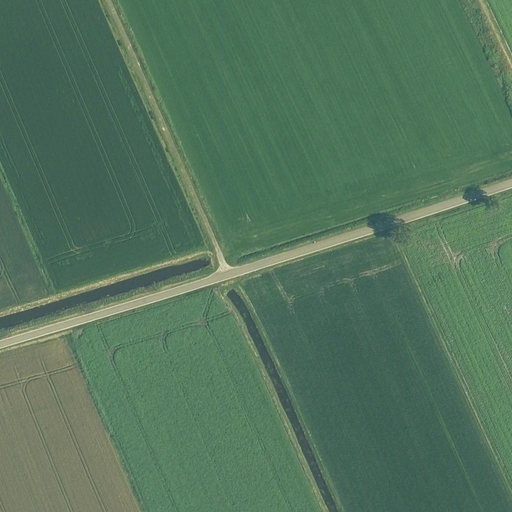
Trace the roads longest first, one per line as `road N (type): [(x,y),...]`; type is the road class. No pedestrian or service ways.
road 1 (unclassified): [(0,344),(511,183)]
road 2 (track): [(226,275),(108,0)]
